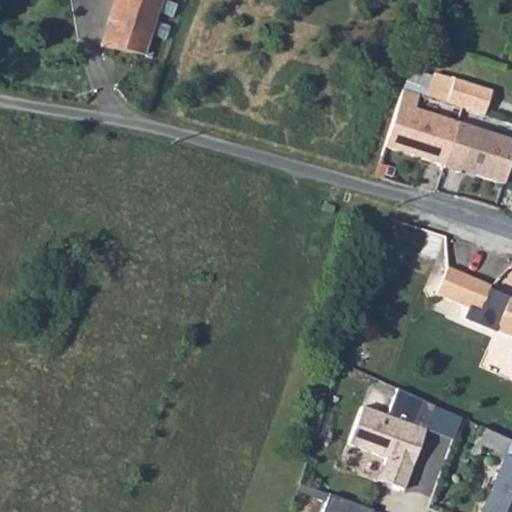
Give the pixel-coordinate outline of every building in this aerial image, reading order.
[(115,0),(100,47),(144,56),(162,0),(115,0)] [(461,109),(483,116),(491,92),(434,74),(426,97),(461,109)] [(416,103),(400,97),(384,147),(443,166),(457,123),(414,110),(416,103)] [(511,156),(511,140),(457,123),(443,166),(443,168),(459,173),(460,170),(477,175),(476,176),(503,185),(511,156)] [(442,240),(428,234),(419,257),(433,263),(442,240)] [(494,333),(495,331),(511,338),(511,299),(488,290),(490,287),(446,268),(435,295),(467,308),(462,319),(494,333)] [(423,402),(396,390),(387,417),(362,407),(347,445),(386,459),(378,481),(403,490),(411,467),(408,466),(415,448),(418,449),(425,431),(414,427),(423,402)] [(511,511),(511,442),(479,427),(473,444),(503,458),(482,511),(511,511)] [(328,495),(321,511),(369,511),(370,510),(328,495)]
